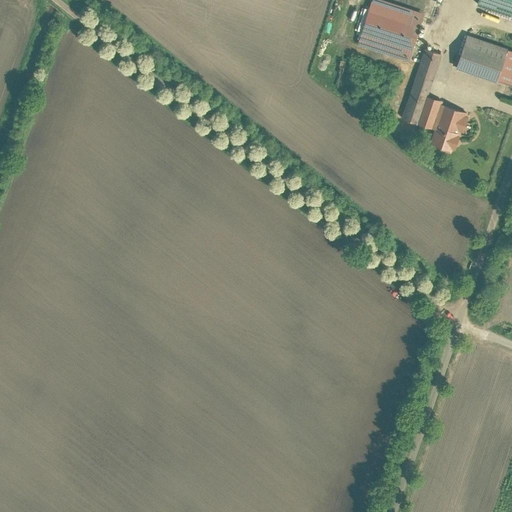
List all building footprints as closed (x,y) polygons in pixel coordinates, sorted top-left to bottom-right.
[(373,0),(357,48),(409,66),(425,18),(374,0),(373,0)] [(453,25),(458,0),(433,0),(430,16),(436,17),(435,21),(453,25)] [(511,0),(480,0),(477,9),(511,21),(511,0)] [(511,53),(468,38),(456,72),(511,91),(511,53)] [(443,101),(428,96),(419,123),(436,128),(444,106),(441,105),(443,101)] [(453,151),(466,112),(444,105),(431,143),(453,151)]
